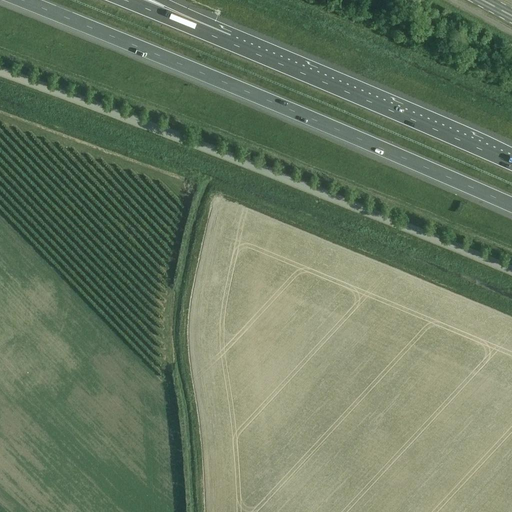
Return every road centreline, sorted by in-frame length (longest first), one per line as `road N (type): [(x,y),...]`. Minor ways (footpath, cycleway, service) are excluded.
road 1 (unclassified): [(511,270),(0,71)]
road 2 (motorway): [(20,0),(511,205)]
road 3 (motorway): [(511,163),(227,42)]
